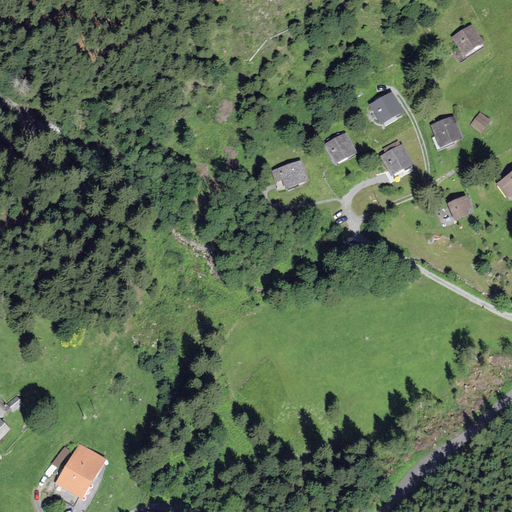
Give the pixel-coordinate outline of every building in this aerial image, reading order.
[(471,29),(449,40),(459,59),(482,48),(471,29)] [(393,96),(370,107),(380,126),(402,115),(393,96)] [(479,114),(470,125),(482,135),(491,124),(479,114)] [(454,118),(430,126),(438,150),(462,142),(454,118)] [(346,136),(324,147),(334,167),(356,157),(346,136)] [(402,147),(380,159),(391,180),(414,168),(402,147)] [(300,164),(275,172),(282,193),(307,185),(300,164)] [(511,175),(495,186),(505,202),(511,197),(511,175)] [(467,199),(448,206),(454,223),(468,218),(466,213),(471,211),(467,199)] [(18,399),(9,405),(15,414),(24,408),(18,399)] [(10,412),(0,402),(0,417),(3,420),(10,412)] [(0,421),(0,439),(9,431),(0,421)] [(106,462),(79,446),(55,486),(81,503),(106,462)] [(64,449),(50,466),(55,470),(69,453),(64,449)]
